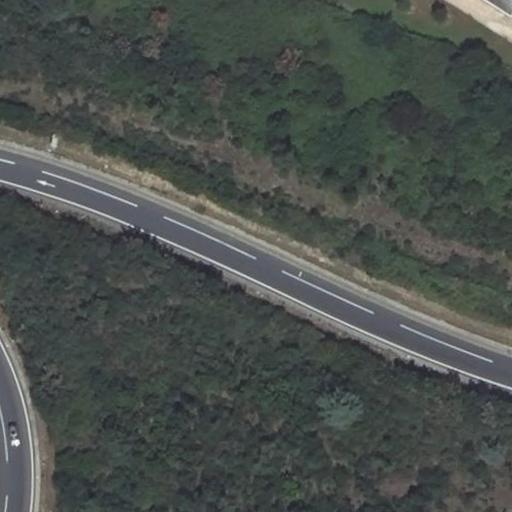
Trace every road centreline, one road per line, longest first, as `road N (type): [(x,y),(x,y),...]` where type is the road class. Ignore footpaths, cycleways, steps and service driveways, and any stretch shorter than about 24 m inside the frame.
road 1 (motorway): [(511,377),(358,318),(134,213),(0,167)]
road 2 (motorway): [(0,379),(15,421),(17,511)]
